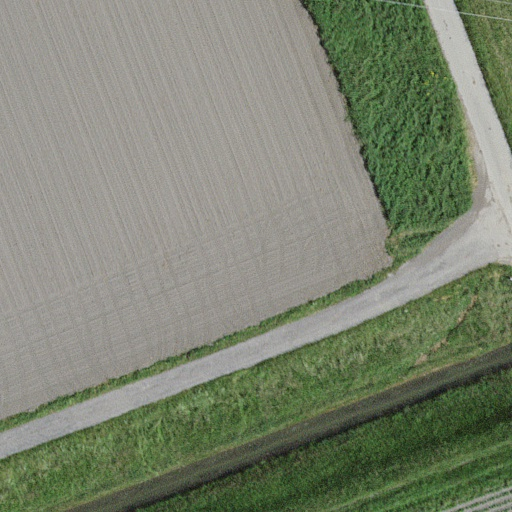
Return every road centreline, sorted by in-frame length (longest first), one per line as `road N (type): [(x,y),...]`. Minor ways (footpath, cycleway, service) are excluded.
road 1 (unclassified): [(511,250),(0,444)]
road 2 (unclassified): [(443,0),(511,180)]
